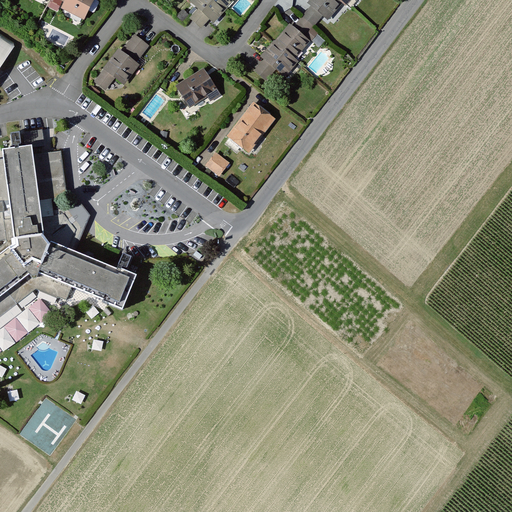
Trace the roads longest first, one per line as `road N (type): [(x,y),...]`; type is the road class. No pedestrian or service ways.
road 1 (track): [(26,511),(239,231)]
road 2 (unclassified): [(415,0),(239,231)]
road 3 (residential): [(239,231),(58,103)]
road 4 (residential): [(135,0),(222,57),(269,0)]
road 5 (residential): [(58,103),(131,0)]
